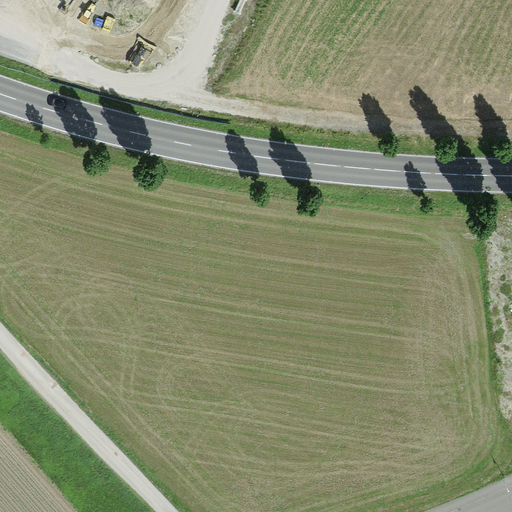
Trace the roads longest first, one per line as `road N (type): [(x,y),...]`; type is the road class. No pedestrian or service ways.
road 1 (secondary): [(511,174),(434,175),(250,156),(0,90)]
road 2 (track): [(0,44),(153,88),(344,114)]
road 3 (track): [(0,329),(171,511)]
